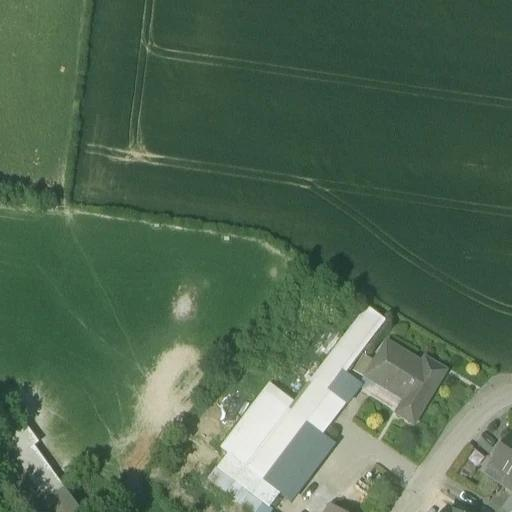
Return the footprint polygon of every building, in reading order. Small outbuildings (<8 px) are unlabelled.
[(295,407),(245,473),(278,498),(290,507),(333,449),(324,442),(306,429),(331,396),(350,409),(358,396),(341,384),(385,325),(367,312),(295,407)] [(422,367),(386,345),(366,380),(404,403),(396,417),(414,427),(445,374),(425,362),(422,367)] [(268,511),(278,498),(245,473),(295,407),(271,389),(211,468),(268,511)] [(306,429),(324,442),(350,409),(331,396),(306,429)] [(511,440),(511,439),(503,449),(499,446),(490,459),(494,462),(490,469),(502,478),(497,485),(511,495),(511,440)] [(79,511),(31,446),(13,458),(47,503),(34,511),(79,511)] [(511,511),(511,497),(500,511),(511,511)]
